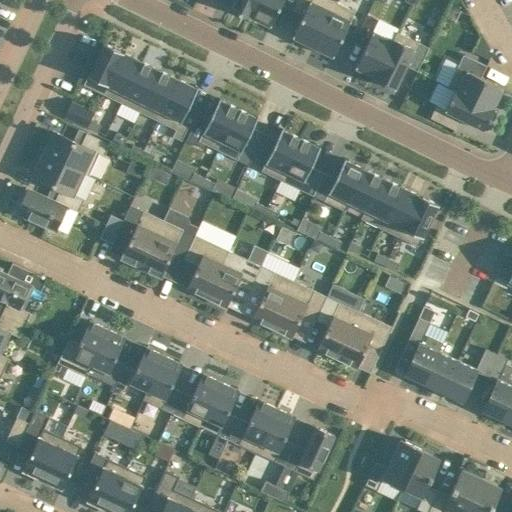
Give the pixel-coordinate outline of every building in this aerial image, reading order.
[(249,18),(257,0),(232,0),(228,8),(249,18)] [(282,0),(257,0),(249,18),(250,18),(251,16),(270,26),(282,0)] [(292,36),(312,46),(335,1),(333,0),(296,0),(292,9),(303,15),(292,36)] [(335,1),(312,46),(333,56),(355,11),(335,1)] [(354,68),(375,78),(392,41),(372,31),(354,68)] [(397,31),(392,40),(393,40),(374,79),(395,89),(406,65),(417,70),(429,47),(397,31)] [(84,84),(103,93),(123,52),(103,42),(103,43),(103,44),(88,74),(87,75),(88,75),(84,84)] [(123,52),(103,93),(121,102),(141,61),(123,52)] [(486,65),(463,53),(447,87),(454,90),(454,89),(495,109),(495,108),(493,107),(503,87),(481,77),(486,65)] [(139,111),(160,70),(141,61),(121,102),(139,111)] [(139,111),(158,120),(178,79),(160,70),(139,111)] [(196,87),(178,79),(158,120),(176,129),(173,136),(181,140),(188,127),(180,123),(198,87),(197,87),(196,87)] [(454,90),(444,109),(437,106),(432,117),(455,128),(461,118),(485,130),(495,109),(454,89),(454,90)] [(218,149),(238,108),(220,99),(221,98),(219,98),(199,140),(218,149)] [(62,114),(87,126),(90,119),(94,112),(69,100),(62,114)] [(256,116),(238,108),(218,149),(237,159),(258,116),(257,116),(256,116)] [(101,124),(90,119),(87,126),(98,132),(101,124)] [(261,170),(281,179),(301,138),(282,129),(283,128),(282,128),(276,139),(263,132),(252,155),(266,161),(261,170)] [(110,143),(86,132),(81,144),(75,141),(54,131),(43,153),(83,172),(88,175),(99,152),(104,155),(110,143)] [(113,139),(124,144),(127,137),(116,131),(113,139)] [(319,146),(301,138),(281,179),(300,189),(320,146),(319,146)] [(129,151),(140,157),(144,149),(133,144),(129,151)] [(140,157),(151,162),(154,155),(144,149),(140,157)] [(83,172),(43,153),(33,175),(54,185),(60,188),(55,200),(78,211),(84,199),(73,194),(83,172)] [(324,172),(313,195),(344,210),(349,202),(348,201),(364,168),(345,159),(346,158),(345,158),(335,178),(324,172)] [(150,164),(146,174),(155,178),(160,168),(150,164)] [(365,209),(366,210),(382,177),(364,168),(348,201),(349,202),(365,209)] [(201,185),(204,178),(193,173),(190,180),(201,185)] [(380,227),(400,186),(382,177),(366,210),(365,209),(361,218),(362,219),(380,227)] [(215,183),(204,178),(201,185),(211,190),(215,183)] [(380,227),(399,236),(419,195),(400,186),(380,227)] [(49,197),(27,187),(22,198),(20,197),(13,211),(25,217),(26,215),(56,229),(67,206),(55,200),(49,197)] [(439,204),(419,195),(399,236),(418,245),(422,237),(423,237),(423,236),(437,205),(438,205),(439,204)] [(253,209),(264,214),(267,207),(256,202),(253,209)] [(132,233),(121,257),(141,267),(163,219),(130,204),(123,220),(119,227),(132,233)] [(278,212),(267,207),(264,214),(275,219),(278,212)] [(123,220),(110,214),(106,224),(100,237),(112,243),(119,227),(123,220)] [(200,217),(194,232),(228,247),(234,232),(200,217)] [(172,252),(186,258),(197,235),(163,219),(141,267),(161,276),(172,252)] [(293,231),(281,226),(275,238),(287,243),(293,231)] [(327,243),(331,236),(320,231),(316,238),(327,243)] [(197,235),(186,258),(198,264),(186,288),(206,297),(229,250),(197,235)] [(342,241),(331,236),(327,243),(338,248),(342,241)] [(313,239),(309,247),(318,251),(322,242),(313,239)] [(351,241),(348,248),(358,253),(362,246),(351,241)] [(237,283),(251,289),(262,265),(247,258),(241,271),(223,263),(229,250),(206,297),(226,306),(237,283)] [(374,260),(385,265),(388,258),(377,252),(374,260)] [(511,259),(506,257),(496,278),(511,286),(511,259)] [(388,258),(385,265),(396,270),(399,263),(388,258)] [(294,280),(262,265),(251,289),(263,294),(252,318),(272,327),(294,280)] [(0,298),(7,302),(2,314),(25,324),(31,312),(23,309),(34,286),(1,271),(2,268),(0,267),(0,298)] [(390,288),(401,293),(405,282),(395,277),(390,288)] [(303,313),(316,319),(327,296),(294,280),(272,327),(292,337),(303,313)] [(325,292),(357,307),(362,296),(330,281),(325,292)] [(359,311),(327,296),(316,319),(328,325),(317,349),(337,358),(359,311)] [(424,305),(418,317),(430,322),(435,310),(424,305)] [(479,313),(469,308),(466,315),(475,320),(479,313)] [(392,326),(391,326),(359,311),(337,358),(357,367),(368,343),(381,350),(392,326)] [(0,316),(0,354),(9,358),(0,353),(0,349),(8,331),(19,337),(25,324),(2,314),(0,316)] [(424,384),(439,351),(443,342),(424,333),(430,322),(418,317),(408,339),(418,344),(404,374),(424,384)] [(94,322),(90,320),(79,342),(68,338),(57,362),(86,375),(87,372),(91,364),(108,328),(94,321),(94,322)] [(122,334),(108,328),(91,364),(87,372),(115,385),(125,364),(115,359),(126,337),(121,335),(122,334)] [(129,382),(147,390),(164,354),(150,348),(146,346),(136,368),(125,364),(115,386),(125,391),(129,382)] [(476,368),(458,359),(442,392),(462,401),(476,371),(486,376),(496,353),(485,348),(476,368)] [(439,351),(424,384),(442,392),(458,359),(439,351)] [(496,353),(486,376),(496,380),(482,411),(501,420),(511,397),(511,384),(498,378),(507,358),(496,353)] [(0,377),(9,358),(0,354),(0,377)] [(182,363),(178,361),(164,354),(147,390),(143,399),(161,407),(172,412),(182,391),(171,386),(182,363)] [(221,381),(207,374),(207,375),(202,373),(192,395),(182,391),(172,412),(182,417),(200,426),(221,381)] [(221,381),(200,426),(218,434),(228,439),(238,417),(228,412),(239,390),(234,388),(235,387),(221,381)] [(511,397),(501,420),(511,424),(511,397)] [(277,407),(263,401),(259,399),(248,422),(238,417),(228,439),(238,443),(256,452),(277,407)] [(89,409),(78,404),(74,411),(85,416),(89,409)] [(256,452),(274,460),(285,465),(295,443),(285,439),(295,416),(291,414),(277,407),(256,452)] [(18,445),(29,422),(17,416),(6,440),(18,445)] [(319,427),(316,426),(305,448),(295,443),(285,465),(295,470),(299,472),(314,479),(334,434),(330,432),(319,427)] [(43,478),(62,436),(43,427),(23,469),(43,478)] [(164,429),(158,441),(170,447),(176,434),(164,429)] [(128,445),(136,448),(142,434),(135,431),(128,445)] [(62,436),(43,478),(62,487),(82,445),(62,436)] [(377,490),(382,478),(402,487),(420,450),(421,448),(400,439),(387,467),(376,462),(365,484),(377,490)] [(173,449),(159,443),(154,453),(168,459),(173,449)] [(440,459),(420,450),(402,487),(422,496),(417,508),(424,511),(428,511),(438,491),(428,486),(440,459)] [(107,509),(127,467),(107,457),(88,499),(107,509)] [(107,509),(114,511),(129,511),(146,476),(127,467),(107,509)] [(184,511),(191,497),(173,488),(179,476),(165,469),(147,508),(155,511),(184,511)] [(441,511),(444,507),(455,511),(465,511),(481,479),(461,469),(449,495),(438,491),(428,511),(441,511)] [(267,493),(271,495),(276,484),(265,479),(260,490),(267,493)] [(490,511),(501,488),(481,479),(465,511),(490,511)] [(287,489),(276,484),(271,495),(282,500),(287,489)] [(223,511),(224,511),(191,497),(184,511),(223,511)]
